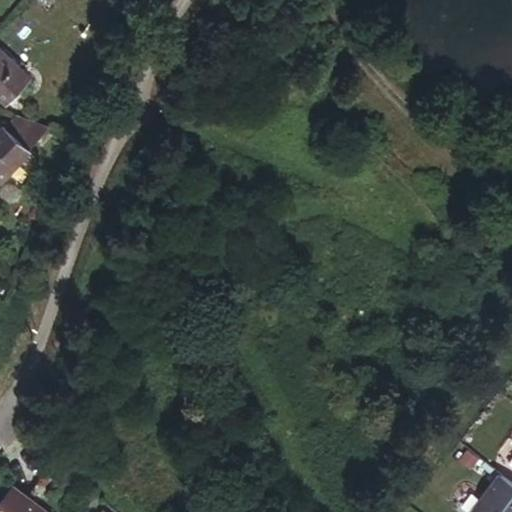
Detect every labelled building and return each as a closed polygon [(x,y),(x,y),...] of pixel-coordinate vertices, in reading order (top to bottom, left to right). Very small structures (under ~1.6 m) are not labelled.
[(1,58),(0,58),(0,103),(9,112),(32,86),(1,58)] [(16,124),(6,134),(29,156),(48,136),(16,124)] [(0,186),(0,187),(29,156),(6,134),(0,139),(0,186)] [(410,300),(406,304),(408,304),(410,305),(410,310),(416,311),(416,300),(410,300)] [(406,304),(405,303),(401,305),(400,308),(400,310),(400,313),(401,316),(403,317),(406,319),(407,318),(410,316),(410,314),(410,310),(404,310),(404,305),(410,305),(408,304),(406,304)] [(511,511),(511,486),(498,476),(470,511),(511,511)] [(46,511),(14,487),(0,505),(0,511),(46,511)]
